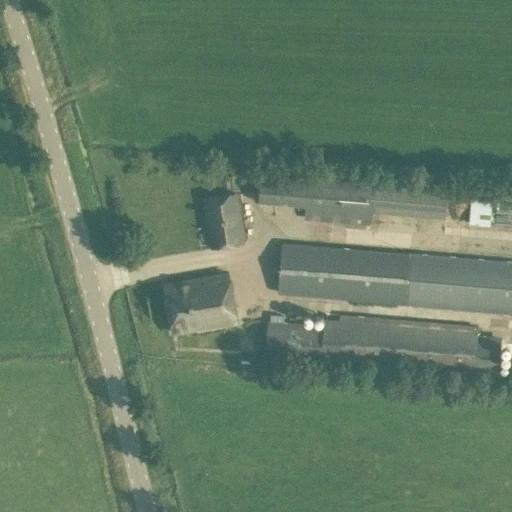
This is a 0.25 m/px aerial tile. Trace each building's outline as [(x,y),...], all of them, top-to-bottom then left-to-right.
[(449,186),(260,169),(257,203),(305,208),(304,214),(367,219),(368,212),(445,219),(449,186)] [(243,243),(235,194),(203,199),(211,248),(243,243)] [(511,261),(412,254),(282,242),(277,293),(408,304),(511,312),(511,261)] [(236,320),(228,275),(165,286),(173,331),(236,320)] [(267,321),(265,357),(496,376),(499,336),(477,334),(477,331),(321,318),(320,325),(267,321)]
